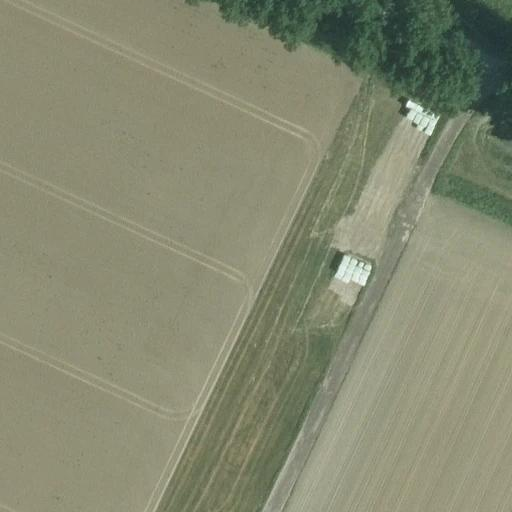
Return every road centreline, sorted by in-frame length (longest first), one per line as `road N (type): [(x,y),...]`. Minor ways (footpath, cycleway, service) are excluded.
road 1 (track): [(272,511),(487,63)]
road 2 (unclassified): [(350,0),(511,73)]
